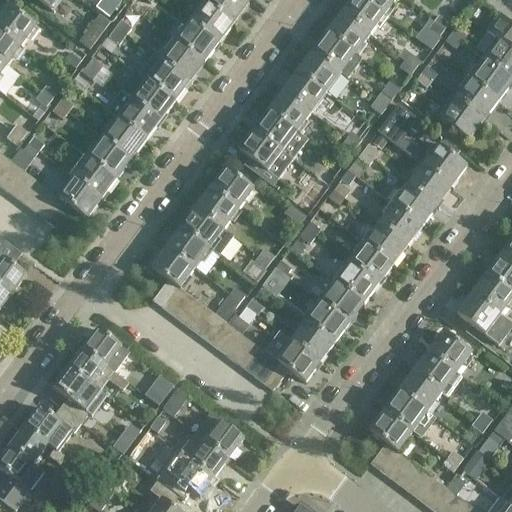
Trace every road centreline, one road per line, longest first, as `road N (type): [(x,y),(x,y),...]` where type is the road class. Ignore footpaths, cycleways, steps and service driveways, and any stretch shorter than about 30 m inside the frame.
road 1 (residential): [(0,401),(301,0)]
road 2 (residential): [(294,456),(511,173)]
